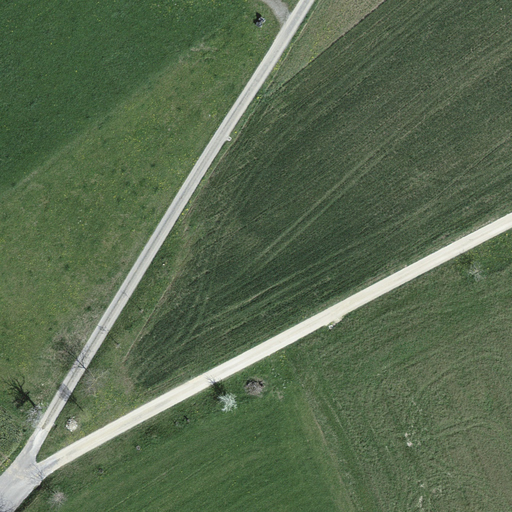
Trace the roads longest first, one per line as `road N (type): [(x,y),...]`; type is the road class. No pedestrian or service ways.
road 1 (track): [(0,491),(304,0)]
road 2 (track): [(0,491),(511,226)]
